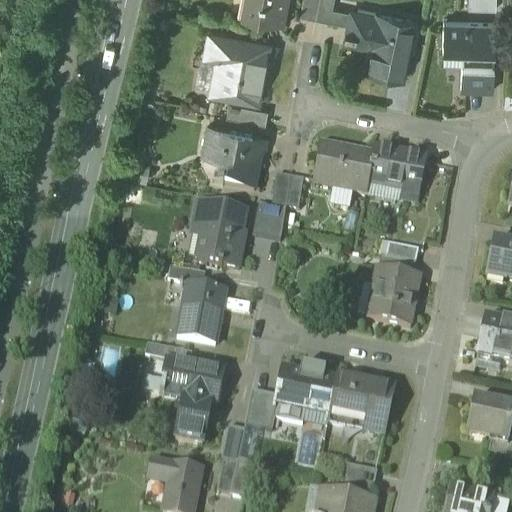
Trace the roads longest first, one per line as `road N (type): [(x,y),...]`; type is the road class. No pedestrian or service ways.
road 1 (secondary): [(119,0),(7,511)]
road 2 (residential): [(485,146),(473,166),(434,368)]
road 3 (residential): [(485,146),(317,111)]
road 4 (residential): [(434,368),(273,333)]
road 5 (residential): [(434,368),(402,511)]
road 6 (unknown): [(291,165),(317,111),(315,37)]
